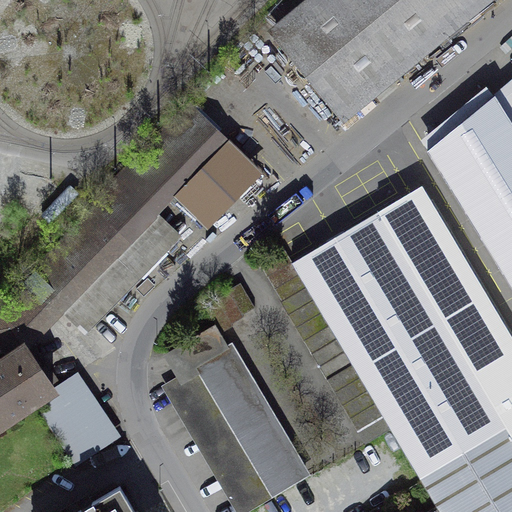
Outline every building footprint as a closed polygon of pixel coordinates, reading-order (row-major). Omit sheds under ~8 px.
[(315,0),(266,40),(339,128),(494,0),(315,0)] [(432,148),(429,151),(511,290),(511,82),(491,99),(485,91),(451,119),(425,140),(432,148)] [(0,340),(12,358),(24,349),(21,345),(51,314),(47,308),(59,296),(92,328),(142,277),(141,276),(183,242),(194,231),(168,206),(156,218),(145,207),(218,132),(194,107),(0,305),(0,340)] [(333,242),(286,270),(385,435),(430,511),(511,511),(511,445),(407,268),(434,252),(403,201),(333,242)] [(385,435),(286,270),(278,256),(259,268),(282,307),(281,308),(315,365),(363,446),(364,448),(385,435)] [(175,380),(160,389),(197,452),(232,511),(251,511),(309,478),(225,336),(236,330),(234,327),(245,320),(243,317),(254,311),(239,286),(228,292),(230,295),(219,301),(220,304),(210,311),(219,327),(163,361),(175,380)] [(26,351),(33,363),(40,358),(40,357),(33,347),(26,351)] [(0,420),(4,418),(6,421),(20,412),(17,409),(36,396),(39,399),(40,399),(52,391),(33,363),(26,351),(24,349),(12,358),(0,365),(0,420)] [(40,358),(33,363),(52,391),(40,399),(48,410),(42,415),(76,464),(113,440),(95,414),(70,377),(60,384),(41,357),(40,357),(40,358)] [(132,511),(119,489),(79,511),(132,511)]
